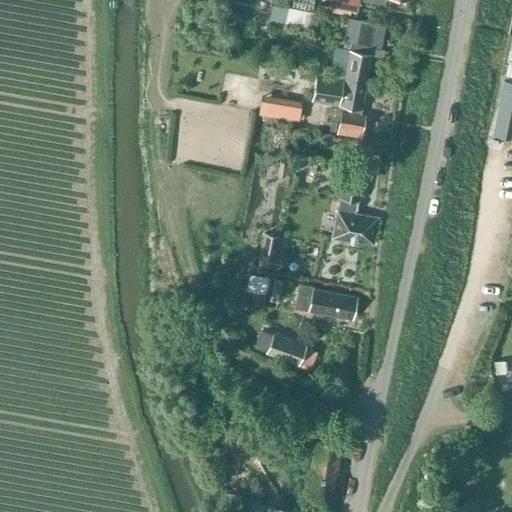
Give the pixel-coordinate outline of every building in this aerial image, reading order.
[(357,0),(329,0),(329,6),(356,11),(357,0)] [(320,14),(288,7),(284,23),(316,30),(320,14)] [(383,50),(380,49),(385,25),(349,18),(348,24),(345,40),(350,42),(349,49),(336,46),(330,73),(366,80),(370,54),(379,56),(382,57),(383,50)] [(366,80),(330,73),(330,75),(316,72),(311,99),(349,107),(348,113),(340,112),(336,132),(360,137),(364,116),(359,115),(366,80)] [(261,96),(258,114),(270,117),(297,122),(301,103),(261,96)] [(502,123),(491,119),(487,139),(498,142),(502,123)] [(279,161),(277,175),(284,176),(286,162),(279,161)] [(355,213),(358,200),(359,200),(365,167),(346,164),(341,197),(343,197),(340,210),(335,210),(331,237),(373,245),(378,217),(355,213)] [(259,252),(257,266),(278,269),(280,255),(274,254),(277,236),(262,234),(259,252)] [(502,292),(511,294),(511,275),(508,274),(502,292)] [(265,289),(268,278),(248,275),(247,286),(265,289)] [(355,297),(308,287),(298,285),(294,305),(296,308),(316,312),(315,316),(331,319),(331,314),(351,318),(355,297)] [(305,344),(273,332),(273,334),(260,330),(254,347),(266,352),(266,353),(298,365),(305,344)] [(321,435),(323,426),(324,420),(300,416),(298,432),(321,435)] [(315,440),(307,489),(332,493),(340,445),(315,440)]
